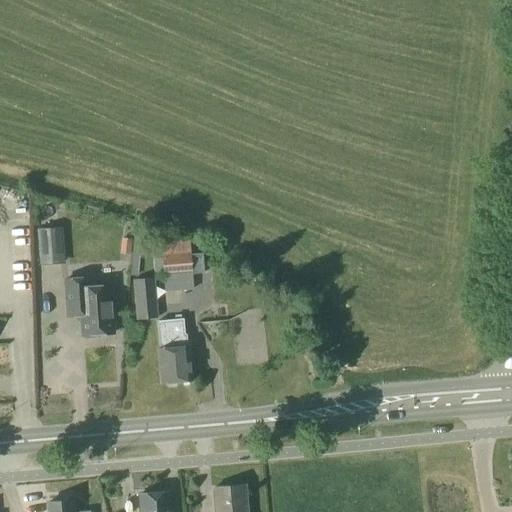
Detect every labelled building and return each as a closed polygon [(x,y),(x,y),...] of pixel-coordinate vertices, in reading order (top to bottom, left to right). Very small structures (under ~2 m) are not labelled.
[(40,266),(64,264),(62,227),(37,229),(40,266)] [(130,255),(131,240),(121,239),(119,254),(130,255)] [(163,277),(192,275),(189,241),(161,243),(161,246),(163,272),(163,277)] [(163,272),(161,246),(160,246),(152,246),(154,272),(163,272)] [(202,255),(190,256),(192,275),(192,276),(203,275),(202,255)] [(91,288),(90,278),(62,280),(65,318),(79,317),(79,324),(83,323),(84,339),(115,336),(110,286),(91,288)] [(135,321),(157,318),(153,278),(131,281),(135,321)] [(185,292),(171,292),(171,303),(185,304),(185,292)] [(184,336),(183,320),(158,323),(160,351),(159,351),(162,385),(165,384),(168,388),(175,387),(177,383),(191,382),(188,347),(187,347),(186,336),(184,336)] [(247,511),(245,486),(213,489),(214,511),(247,511)] [(171,511),(170,492),(139,495),(140,511),(171,511)] [(73,511),(72,501),(48,503),(48,511),(89,511),(73,511)]
